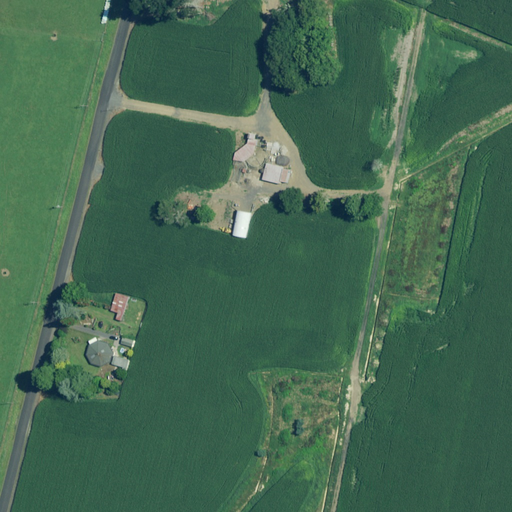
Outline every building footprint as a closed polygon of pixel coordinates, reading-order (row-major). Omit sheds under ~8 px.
[(245,162),(254,155),(256,152),(258,140),(255,140),(256,135),(251,134),(249,144),(236,154),(234,161),(245,162)] [(285,169),(285,168),(267,164),(264,180),(281,185),(282,182),(288,183),(291,171),(285,169)] [(251,214),(239,211),(233,236),(246,239),(251,214)] [(118,293),(111,311),(119,314),(117,319),(122,321),(130,297),(118,293)] [(99,341),(98,338),(90,342),(92,345),(89,347),(88,356),(92,366),(103,368),(111,364),(115,354),(110,344),(99,341)] [(135,342),(124,338),(122,344),(133,348),(135,342)] [(130,361),(115,357),(112,365),(128,369),(130,361)]
